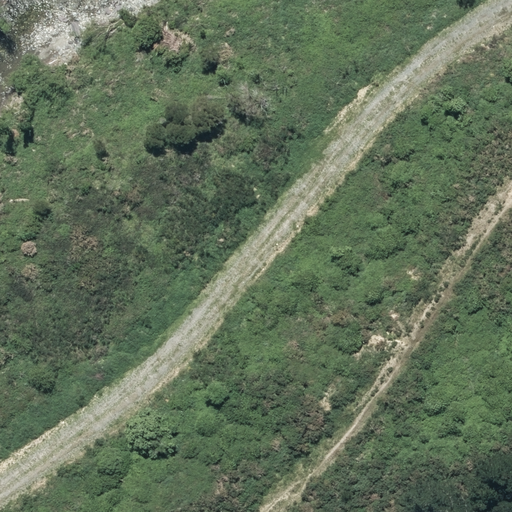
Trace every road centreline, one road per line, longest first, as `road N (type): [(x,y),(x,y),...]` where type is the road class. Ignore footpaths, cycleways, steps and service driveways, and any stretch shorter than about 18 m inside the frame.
road 1 (track): [(511,2),(378,109),(102,434),(0,502)]
road 2 (track): [(288,511),(511,235)]
